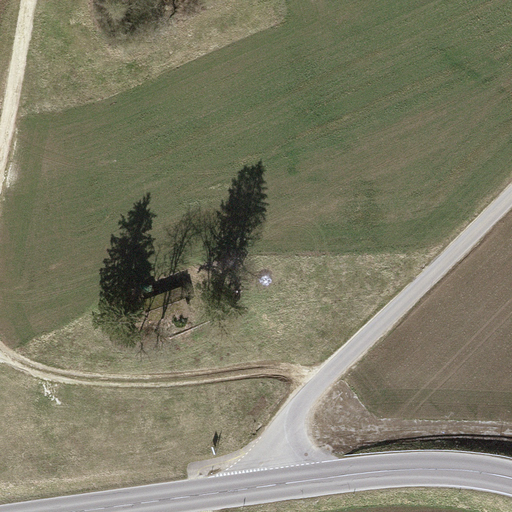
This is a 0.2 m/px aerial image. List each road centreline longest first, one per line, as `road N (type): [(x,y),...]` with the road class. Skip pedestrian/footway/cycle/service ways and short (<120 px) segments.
road 1 (unclassified): [(511,197),(323,382),(257,487)]
road 2 (track): [(323,382),(286,366),(167,381),(89,380),(33,369),(0,347)]
road 3 (primary): [(511,477),(405,469),(257,487)]
road 4 (primary): [(257,487),(73,511)]
road 5 (track): [(32,0),(0,168)]
